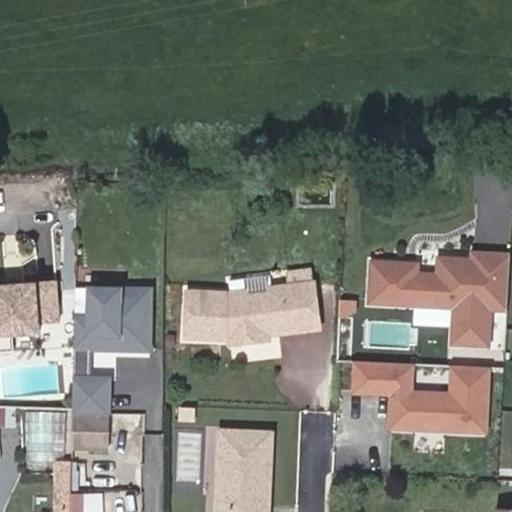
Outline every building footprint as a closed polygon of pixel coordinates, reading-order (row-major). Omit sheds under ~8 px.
[(502,306),(504,252),(467,250),(466,258),(433,256),(432,273),(410,273),(393,272),(393,263),(366,262),(365,301),(450,304),(448,340),(483,342),(484,305),(502,306)] [(411,263),(393,263),(393,272),(410,273),(411,263)] [(182,295),(178,340),(221,343),(222,348),(261,342),(260,337),(259,332),(268,331),(268,336),(310,330),(301,273),(277,276),(279,288),(262,291),(260,278),(219,285),(221,297),(218,298),(182,295)] [(53,320),(51,281),(12,283),(0,283),(0,333),(6,334),(34,332),(33,322),(53,320)] [(70,412),(105,412),(106,377),(86,377),(87,347),(117,347),(117,342),(124,342),(123,347),(146,348),(146,288),(86,287),(86,316),(71,315),(70,412)] [(94,347),(93,369),(114,370),(115,349),(94,347)] [(353,356),(352,391),(389,393),(388,427),(492,431),(495,363),(450,361),(449,386),(415,384),(416,359),(353,356)] [(105,412),(70,412),(69,447),(105,447),(105,412)] [(178,428),(193,429),(194,414),(178,413),(178,428)] [(266,511),(269,439),(220,437),(218,467),(224,467),(222,506),(218,511),(266,511)] [(69,511),(68,456),(56,457),(57,511),(69,511)]
